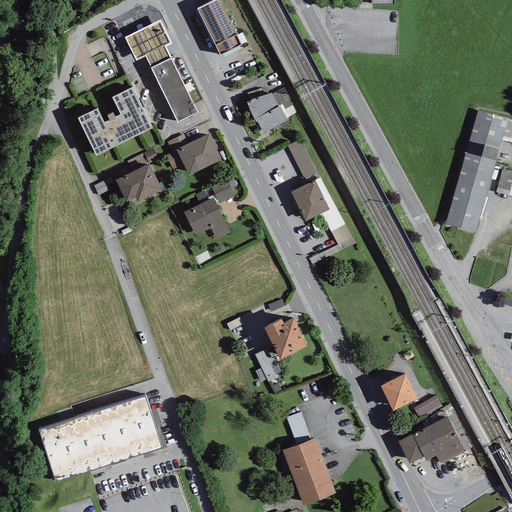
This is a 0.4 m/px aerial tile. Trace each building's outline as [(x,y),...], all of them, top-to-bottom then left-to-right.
[(220,0),(214,0),(197,9),(220,56),(241,45),(236,35),(237,35),(220,0)] [(160,20),(124,37),(136,61),(145,56),(177,123),(198,113),(166,47),(172,44),(160,20)] [(97,109),(78,118),(96,156),(151,128),(132,88),(112,97),(120,115),(115,117),(113,113),(107,116),(109,120),(104,123),(97,109)] [(251,101),(247,103),(256,123),(257,122),(263,133),(287,120),(279,106),(278,107),(271,93),(251,100),(251,101)] [(508,119),(478,111),(445,224),(475,232),(502,140),(508,119)] [(511,120),(508,119),(502,140),(511,142),(511,120)] [(188,143),(183,134),(167,142),(172,151),(176,150),(188,143)] [(188,143),(176,150),(183,165),(189,176),(221,160),(209,134),(188,143)] [(316,173),(299,139),(287,146),(304,179),(316,173)] [(127,161),(132,172),(149,164),(158,159),(153,148),(127,161)] [(173,170),(183,165),(176,150),(172,151),(166,154),(173,170)] [(132,172),(115,180),(126,202),(135,197),(137,201),(161,190),(149,164),(132,172)] [(511,172),(502,170),(496,193),(511,196),(511,172)] [(320,177),(315,180),(329,209),(321,213),(331,232),(345,225),(320,177)] [(228,181),(231,189),(237,186),(233,178),(228,181)] [(214,194),(219,204),(235,196),(231,189),(228,181),(227,180),(211,187),(214,194)] [(315,180),(291,193),(305,221),(321,213),(329,209),(315,180)] [(94,186),(98,195),(107,190),(103,181),(94,186)] [(198,201),(214,194),(211,187),(195,195),(198,201)] [(213,198),(183,212),(195,236),(210,228),(216,239),(230,232),(213,198)] [(331,232),(338,245),(352,238),(345,225),(331,232)] [(352,237),(352,238),(338,245),(309,259),(312,265),(355,243),(352,237)] [(511,300),(503,297),(500,303),(511,306),(511,300)] [(271,312),(284,306),(281,299),(268,305),(271,312)] [(227,324),(230,330),(242,324),(239,317),(227,324)] [(281,320),(264,328),(280,359),(307,346),(294,319),(284,323),(281,320)] [(254,354),(268,382),(276,378),(269,364),(275,362),(268,348),(254,354)] [(405,374),(381,386),(392,411),(417,399),(405,374)] [(278,383),(272,386),(276,393),(282,390),(278,383)] [(38,428),(56,482),(143,454),(162,448),(151,413),(145,394),(38,428)] [(435,396),(413,408),(418,418),(426,414),(428,417),(443,408),(435,396)] [(162,448),(143,454),(144,459),(168,451),(154,412),(151,413),(162,448)] [(286,417),(296,445),(311,439),(300,412),(286,417)] [(398,442),(409,464),(424,456),(426,461),(435,456),(439,464),(442,462),(442,463),(465,452),(447,417),(398,442)] [(296,445),(283,450),(303,505),(335,493),(315,438),(311,439),(296,445)]
